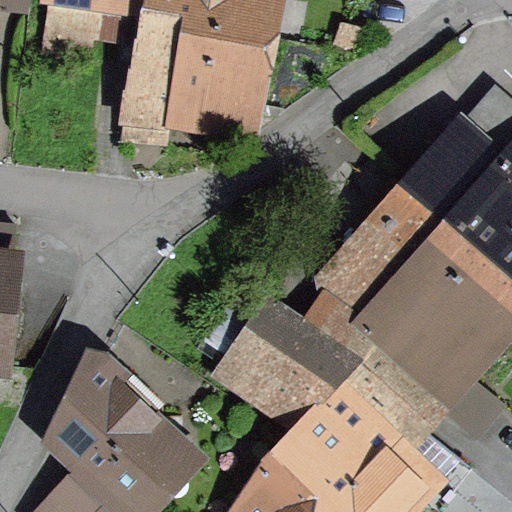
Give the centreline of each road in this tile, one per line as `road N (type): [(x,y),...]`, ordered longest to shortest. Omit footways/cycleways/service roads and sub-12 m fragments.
road 1 (residential): [(486,0),(244,166),(116,217)]
road 2 (residential): [(116,217),(0,495)]
